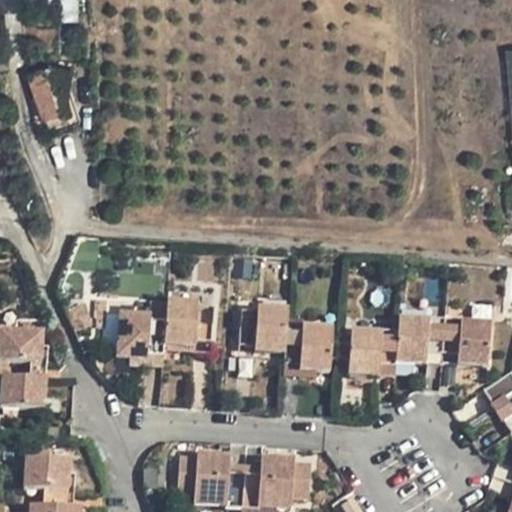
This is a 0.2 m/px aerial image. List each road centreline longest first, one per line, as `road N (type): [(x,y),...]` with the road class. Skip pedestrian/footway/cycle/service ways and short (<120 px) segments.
road 1 (unknown): [(44,289),(77,231),(511,265)]
road 2 (residential): [(108,430),(344,440)]
road 3 (residential): [(108,430),(13,222)]
road 4 (residential): [(437,511),(462,488),(417,415),(377,437),(344,440)]
